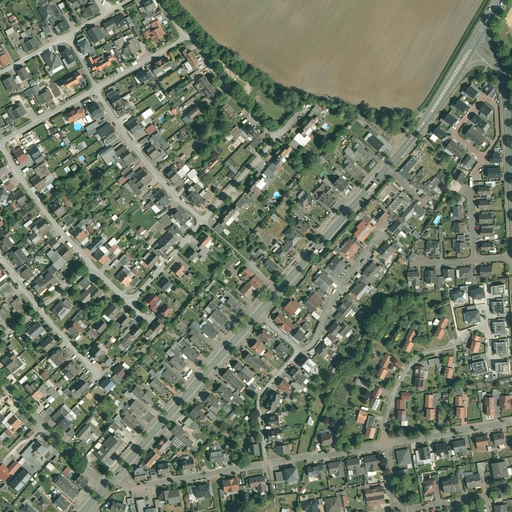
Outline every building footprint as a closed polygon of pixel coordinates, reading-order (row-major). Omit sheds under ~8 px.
[(151,0),(148,0),(143,3),(148,11),(148,12),(153,9),(156,7),(151,0)] [(100,11),(96,3),(93,4),(89,6),(94,14),(100,11)] [(55,16),(48,5),(39,10),(42,15),(43,15),(47,20),(50,18),(55,16)] [(70,28),(64,16),(63,17),(63,16),(61,16),(55,5),(50,7),(55,16),(59,23),(61,21),(62,22),(59,23),(63,31),(70,28)] [(89,6),(86,8),(85,7),(82,9),(84,13),(83,14),(86,19),(89,17),(94,14),(89,6)] [(153,9),(148,12),(148,11),(145,13),(148,19),(156,15),(153,9)] [(122,14),(113,19),(118,28),(127,23),(122,14)] [(55,16),(50,18),(52,22),(50,23),(57,35),(58,34),(63,31),(59,23),(55,16)] [(118,28),(113,19),(104,25),(105,26),(108,32),(113,29),(115,33),(120,31),(118,28)] [(45,22),(40,24),(44,32),(49,29),(45,22)] [(96,27),(88,31),(94,43),(103,38),(102,37),(100,34),(96,27)] [(140,35),(135,27),(132,29),(137,37),(135,38),(140,35)] [(158,28),(155,30),(159,38),(166,35),(161,27),(158,28)] [(29,28),(25,30),(26,31),(25,32),(29,39),(30,38),(28,34),(32,32),(33,31),(31,28),(29,29),(29,28)] [(155,30),(152,32),(150,29),(143,33),(147,39),(150,37),(152,41),(153,42),(159,38),(155,30)] [(21,43),(15,32),(7,36),(13,47),(21,43)] [(32,39),(29,40),(34,48),(39,45),(37,42),(38,41),(36,37),(32,39)] [(123,37),(114,42),(118,48),(120,47),(122,49),(126,47),(124,44),(127,43),(124,38),(123,37)] [(29,40),(27,42),(25,38),(21,40),(25,48),(24,48),(26,52),(34,48),(29,40)] [(130,40),(129,41),(131,43),(130,44),(128,45),(133,53),(141,49),(135,38),(130,40)] [(86,40),(78,44),(83,54),(88,52),(91,50),(90,48),(86,40)] [(133,53),(128,45),(126,47),(122,49),(126,57),(133,53)] [(67,49),(61,52),(65,59),(68,64),(74,61),(67,49)] [(192,51),(189,53),(186,49),(182,51),(188,61),(195,57),(192,51)] [(51,52),(43,56),(48,65),(51,70),(52,70),(61,65),(56,55),(53,56),(51,52)] [(6,54),(0,57),(0,58),(4,65),(10,62),(6,54)] [(111,55),(101,60),(105,67),(111,64),(109,61),(114,59),(111,55)] [(195,57),(188,61),(195,71),(198,68),(196,64),(199,62),(195,57)] [(167,58),(163,60),(162,60),(159,62),(163,70),(170,66),(171,65),(169,62),(167,58)] [(92,66),(94,70),(98,68),(100,71),(105,67),(101,60),(95,64),(92,66)] [(159,62),(155,64),(156,64),(151,67),(153,70),(155,74),(156,74),(163,70),(159,62)] [(51,70),(48,65),(45,67),(49,75),(53,73),(52,70),(51,70)] [(24,67),(18,71),(23,80),(29,77),(28,74),(24,67)] [(145,70),(137,75),(141,82),(147,79),(149,78),(146,73),(145,70)] [(80,73),(69,79),(73,86),(79,82),(78,79),(82,77),(80,73)] [(204,76),(197,81),(204,90),(211,85),(204,76)] [(12,77),(4,81),(10,92),(17,88),(17,87),(16,85),(12,77)] [(192,78),(175,90),(178,93),(184,89),(184,90),(189,86),(193,84),(193,85),(196,83),(192,78)] [(69,79),(60,84),(62,88),(66,85),(68,88),(73,86),(69,79)] [(39,87),(38,85),(31,88),(41,105),(47,102),(43,94),(42,91),(40,89),(39,87)] [(211,85),(204,90),(210,99),(217,94),(211,85)] [(491,86),(489,88),(488,87),(486,89),(487,90),(485,93),(488,95),(489,96),(492,98),(498,91),(494,88),(491,85),(491,86)] [(128,86),(121,90),(125,96),(129,94),(128,92),(131,90),(128,86)] [(478,92),(471,86),(469,88),(466,92),(474,98),(478,92)] [(54,98),(48,89),(45,90),(46,92),(43,94),(47,102),(54,98)] [(120,90),(111,96),(112,97),(110,98),(113,103),(121,98),(119,95),(121,94),(120,92),(121,92),(120,90)] [(113,103),(117,109),(118,109),(121,113),(124,111),(130,107),(128,104),(125,100),(125,101),(123,97),(121,98),(113,103)] [(10,99),(7,100),(8,102),(5,104),(7,107),(13,104),(12,101),(10,99)] [(468,106),(460,100),(458,102),(455,106),(463,112),(468,106)] [(26,112),(21,102),(17,104),(19,107),(16,109),(21,117),(26,114),(25,112),(26,112)] [(207,102),(203,105),(202,104),(199,106),(203,110),(210,105),(207,102)] [(97,103),(93,105),(93,104),(85,108),(87,111),(89,110),(90,109),(92,113),(100,108),(97,103)] [(130,107),(124,111),(126,114),(133,109),(129,103),(128,104),(130,107)] [(482,110),(488,115),(493,108),(485,103),(480,109),(482,110)] [(226,104),(220,110),(222,112),(221,114),(223,116),(231,110),(226,104)] [(196,107),(187,113),(191,119),(200,112),(197,108),(196,107)] [(21,117),(16,109),(13,111),(11,108),(8,110),(13,118),(14,117),(16,119),(21,117)] [(86,116),(82,108),(77,111),(80,116),(82,119),(78,121),(89,114),(86,116)] [(89,114),(78,121),(89,115),(93,121),(100,117),(100,118),(104,115),(100,108),(92,113),(89,114)] [(76,109),(66,115),(70,122),(80,116),(77,111),(76,109)] [(231,110),(223,116),(226,119),(227,118),(230,121),(236,115),(231,110)] [(457,119),(450,113),(448,116),(445,120),(452,126),(457,119)] [(314,115),(311,119),(308,117),(304,121),(310,126),(318,118),(314,115)] [(476,115),(472,120),(479,126),(483,129),(487,123),(476,115)] [(137,120),(136,117),(126,124),(130,130),(141,122),(142,121),(140,118),(137,120)] [(97,121),(86,128),(88,131),(94,127),(99,125),(97,121)] [(304,121),(300,126),(302,129),(293,138),(303,147),(310,139),(308,136),(313,130),(309,127),(310,126),(304,121)] [(141,122),(130,130),(135,136),(145,128),(141,122)] [(109,123),(98,131),(103,138),(102,139),(103,139),(107,136),(114,131),(109,123)] [(251,126),(248,128),(245,125),(242,128),(244,131),(240,135),(246,140),(250,136),(255,130),(251,126)] [(237,126),(230,133),(233,137),(240,130),(237,126)] [(94,127),(88,131),(88,132),(87,132),(90,137),(97,132),(94,127)] [(379,134),(370,127),(368,129),(377,137),(379,134)] [(447,133),(439,127),(437,129),(434,133),(442,139),(447,133)] [(466,135),(473,140),(478,133),(471,128),(466,135)] [(260,135),(255,130),(250,136),(258,144),(261,141),(258,138),(260,135)] [(114,131),(107,136),(109,139),(106,140),(108,144),(117,138),(116,137),(117,136),(114,131)] [(158,133),(149,140),(151,144),(145,149),(149,155),(156,149),(158,148),(160,146),(161,145),(156,139),(160,135),(158,133)] [(478,133),(473,140),(480,146),(485,139),(478,133)] [(29,134),(24,137),(27,142),(33,139),(29,134)] [(384,144),(374,135),(368,141),(379,151),(384,144)] [(303,147),(293,138),(289,144),(295,149),(297,147),(300,150),(303,147)] [(365,146),(356,138),(354,141),(363,148),(365,146)] [(24,145),(13,152),(17,158),(24,153),(26,152),(25,150),(27,149),(29,151),(36,146),(33,140),(24,146),(24,145)] [(459,145),(452,141),(449,145),(447,147),(453,152),(459,145)] [(288,145),(284,149),(282,147),(278,151),(284,157),(290,150),(291,148),(288,145)] [(459,145),(453,152),(460,157),(465,151),(465,150),(459,145)] [(42,155),(36,146),(29,151),(27,152),(29,154),(29,155),(31,154),(34,159),(42,155)] [(125,146),(116,153),(119,156),(120,155),(123,158),(130,153),(125,146)] [(354,153),(348,147),(344,152),(346,153),(355,161),(359,157),(354,153)] [(354,153),(359,157),(365,162),(370,156),(360,147),(354,153)] [(156,149),(149,155),(154,161),(161,155),(159,152),(157,150),(156,149)] [(290,150),(284,157),(287,159),(293,153),(290,150)] [(284,157),(278,151),(273,156),(276,159),(270,165),(275,171),(280,165),(278,163),(284,157)] [(24,153),(17,158),(21,164),(31,158),(29,155),(29,154),(26,156),(24,153)] [(123,158),(118,162),(124,169),(136,160),(130,153),(123,158)] [(355,161),(346,153),(344,156),(353,164),(355,161)] [(490,159),(491,163),(500,162),(500,159),(500,154),(494,154),(494,159),(490,159)] [(44,159),(42,155),(34,159),(37,164),(44,159)] [(475,159),(470,155),(467,159),(463,163),(464,163),(469,167),(475,159)] [(413,157),(399,172),(408,180),(410,178),(409,178),(411,176),(407,173),(412,167),(412,168),(418,161),(413,157)] [(462,159),(458,164),(461,166),(464,163),(463,163),(467,159),(464,157),(462,159)] [(372,160),(367,166),(370,168),(375,163),(372,160)] [(360,172),(350,162),(345,169),(355,178),(360,172)] [(69,166),(71,171),(78,167),(76,163),(69,166)] [(44,164),(35,170),(38,174),(31,179),(35,185),(51,174),(44,164)] [(190,170),(186,165),(184,166),(182,168),(187,173),(190,170)] [(6,166),(0,169),(0,177),(9,172),(6,166)] [(129,166),(123,171),(125,174),(131,169),(129,166)] [(88,167),(83,170),(89,178),(93,175),(88,167)] [(172,167),(168,171),(169,172),(166,175),(170,179),(177,173),(174,170),(172,168),(172,167)] [(412,181),(411,182),(420,190),(421,189),(421,188),(423,186),(419,183),(424,178),(430,172),(424,167),(412,181)] [(142,168),(133,177),(135,179),(133,180),(136,184),(147,174),(142,168)] [(170,179),(175,185),(183,177),(186,174),(187,173),(182,168),(180,169),(177,173),(170,179)] [(500,168),(488,169),(489,178),(501,177),(501,173),(500,168)] [(125,174),(124,175),(127,180),(135,173),(132,169),(131,169),(125,174)] [(273,173),(267,169),(263,174),(268,178),(270,177),(273,173)] [(192,170),(187,175),(186,174),(192,180),(196,175),(192,170)] [(466,174),(459,170),(454,178),(461,182),(466,174)] [(411,176),(409,178),(410,178),(412,181),(418,174),(415,172),(411,176)] [(259,173),(251,181),(257,187),(265,178),(259,173)] [(51,174),(35,185),(39,192),(42,189),(55,180),(51,174)] [(151,179),(147,174),(136,184),(138,186),(141,184),(143,187),(152,180),(151,179)] [(196,175),(192,180),(196,184),(197,183),(198,183),(201,180),(196,175)] [(344,182),(339,177),(333,184),(341,191),(348,184),(344,181),(344,182)] [(429,185),(431,188),(428,192),(434,197),(437,193),(433,190),(436,187),(441,182),(436,177),(429,185)] [(331,183),(325,178),(323,180),(324,182),(329,186),(331,183)] [(219,184),(214,179),(211,182),(216,188),(219,184)] [(131,180),(124,186),(128,190),(131,188),(135,185),(131,180)] [(257,187),(251,181),(246,186),(249,189),(246,192),(249,195),(253,191),(257,187)] [(329,186),(324,182),(322,185),(321,185),(325,189),(329,192),(332,189),(329,186)] [(391,182),(378,197),(383,201),(388,195),(392,190),(396,193),(398,191),(400,189),(391,182)] [(423,186),(421,188),(421,189),(424,191),(429,185),(426,182),(423,186)] [(12,183),(6,187),(9,192),(15,188),(12,183)] [(196,184),(193,187),(192,186),(188,190),(192,193),(189,196),(193,200),(199,194),(197,192),(202,188),(198,183),(197,183),(196,184)] [(325,189),(321,185),(318,189),(319,189),(315,194),(319,197),(318,199),(321,202),(322,201),(330,208),(337,202),(336,202),(338,200),(336,199),(335,200),(331,196),(328,194),(329,192),(325,189)] [(8,196),(3,188),(0,190),(0,197),(2,200),(8,196)] [(21,189),(10,197),(14,203),(17,200),(25,195),(21,189)] [(161,190),(159,193),(158,192),(152,197),(154,199),(156,198),(159,201),(165,194),(161,190)] [(199,194),(193,200),(198,205),(201,202),(204,205),(214,195),(208,190),(202,197),(199,194)] [(150,191),(143,197),(146,200),(153,194),(150,191)] [(253,191),(249,195),(254,200),(258,196),(253,191)] [(396,193),(393,197),(396,199),(401,194),(398,191),(396,193)] [(316,201),(307,192),(298,202),(303,206),(307,201),(312,205),(316,201)] [(396,199),(389,207),(394,211),(400,205),(399,205),(404,200),(408,203),(410,201),(411,200),(403,192),(401,194),(396,199)] [(170,200),(165,194),(159,201),(161,203),(161,204),(163,207),(170,200)] [(25,195),(17,200),(19,203),(16,205),(19,208),(26,203),(25,202),(28,200),(25,195)] [(119,206),(123,202),(119,197),(115,201),(119,206)] [(245,203),(240,199),(236,204),(240,208),(245,203)] [(57,200),(50,206),(55,212),(62,206),(60,203),(57,200)] [(152,200),(145,206),(148,210),(155,204),(152,200)] [(408,203),(404,207),(407,210),(409,208),(412,204),(410,201),(408,203)] [(487,201),(480,201),(480,205),(479,205),(479,208),(483,208),(483,209),(488,209),(488,207),(492,207),(492,201),(487,201)] [(155,204),(148,210),(151,213),(160,205),(157,202),(155,204)] [(303,206),(298,202),(296,205),(306,214),(308,211),(303,206)] [(407,210),(401,217),(405,221),(406,222),(413,213),(415,215),(418,212),(422,216),(424,214),(426,212),(417,204),(415,206),(413,208),(411,210),(409,208),(407,210)] [(231,209),(229,207),(225,211),(230,217),(238,208),(235,205),(231,209)] [(306,214),(296,205),(291,210),(301,219),(302,219),(306,214)] [(62,206),(55,212),(59,217),(66,212),(64,209),(62,206)] [(463,206),(454,206),(455,216),(463,216),(464,216),(463,206)] [(380,210),(379,212),(380,212),(376,216),(373,219),(378,223),(381,221),(382,222),(387,217),(387,218),(390,215),(382,209),(381,210),(380,210)] [(179,211),(176,214),(173,211),(170,214),(173,217),(178,221),(183,215),(179,211)] [(230,217),(225,211),(220,216),(223,219),(220,222),(223,225),(230,217)] [(396,215),(392,212),(390,215),(387,218),(391,221),(393,219),(396,215)] [(274,222),(278,218),(272,213),(269,217),(274,222)] [(68,214),(63,219),(66,223),(72,219),(68,214)] [(165,214),(159,220),(161,223),(168,217),(165,214)] [(183,215),(178,221),(182,225),(182,226),(185,229),(188,226),(185,223),(188,220),(183,215)] [(488,215),(481,215),(481,219),(480,219),(480,223),(489,222),(489,221),(493,221),(493,215),(488,215)] [(41,217),(30,226),(35,232),(39,229),(46,223),(41,217)] [(31,219),(24,225),(26,228),(33,222),(31,219)] [(66,223),(65,224),(68,228),(74,222),(72,219),(66,223)] [(85,219),(71,231),(76,237),(83,230),(84,229),(82,227),(84,225),(86,227),(90,224),(85,219)] [(302,219),(301,219),(296,225),(304,233),(310,227),(302,219)] [(397,219),(395,221),(397,222),(391,229),(397,235),(402,229),(407,234),(410,231),(405,226),(405,225),(403,223),(399,220),(397,219)] [(362,229),(356,235),(363,241),(368,236),(365,234),(367,231),(371,227),(368,224),(364,220),(364,221),(359,226),(362,229)] [(86,227),(90,232),(97,225),(93,221),(93,222),(92,222),(90,224),(86,227)] [(464,222),(455,223),(456,233),(465,232),(464,222)] [(51,229),(46,223),(39,229),(41,232),(39,234),(41,236),(45,234),(49,239),(53,235),(49,230),(51,229)] [(225,229),(219,223),(214,229),(220,234),(225,229)] [(172,227),(168,231),(170,234),(173,236),(177,231),(175,230),(172,227)] [(301,237),(291,228),(287,232),(290,236),(286,241),(287,242),(292,246),(293,247),(301,237)] [(9,229),(2,234),(5,238),(7,237),(12,233),(9,229)] [(83,230),(76,237),(81,242),(89,235),(86,231),(85,233),(83,231),(83,230)] [(41,239),(35,232),(29,236),(35,243),(41,239)] [(170,234),(161,244),(163,246),(167,249),(176,239),(173,236),(170,234)] [(205,234),(199,241),(202,244),(205,246),(205,245),(208,242),(210,239),(211,239),(205,234)] [(93,243),(88,247),(93,252),(101,244),(103,244),(106,241),(103,238),(102,238),(100,236),(93,243)] [(7,237),(5,238),(3,239),(0,241),(0,243),(5,251),(6,251),(7,251),(9,249),(9,248),(9,247),(12,244),(7,237)] [(60,244),(55,238),(50,243),(55,249),(60,244)] [(359,247),(351,239),(347,243),(350,245),(344,251),(350,257),(359,247)] [(90,240),(84,246),(87,249),(88,247),(93,243),(90,240)] [(111,240),(105,247),(108,250),(115,244),(111,240)] [(441,242),(436,242),(436,244),(428,244),(428,249),(432,249),(432,256),(441,256),(441,242)] [(458,243),(458,246),(457,246),(457,253),(466,252),(465,242),(458,243)] [(490,243),(483,243),(483,247),(482,247),(482,250),(486,250),(486,251),(490,250),(490,249),(495,248),(495,243),(494,242),(490,243)] [(387,243),(379,252),(387,258),(395,249),(387,243)] [(59,249),(49,257),(55,263),(62,256),(69,250),(64,244),(59,248),(59,249)] [(115,244),(108,250),(111,252),(112,254),(113,252),(118,248),(115,244)] [(210,250),(205,245),(205,246),(202,244),(199,247),(201,249),(206,253),(210,250)] [(167,249),(163,246),(159,250),(164,254),(168,250),(167,249)] [(282,246),(275,254),(281,260),(288,252),(288,251),(283,247),(282,246)] [(343,251),(338,246),(334,250),(339,254),(343,251)] [(161,255),(153,248),(149,253),(151,255),(153,252),(159,257),(161,255)] [(192,248),(186,255),(192,261),(196,256),(197,254),(198,254),(192,248)] [(20,249),(10,256),(14,261),(24,253),(20,249)] [(105,254),(100,249),(96,252),(97,253),(94,256),(99,260),(105,254)] [(206,253),(201,249),(199,253),(205,258),(207,255),(206,253)] [(62,256),(51,267),(55,272),(58,270),(60,268),(64,264),(74,255),(69,250),(62,256)] [(113,252),(112,254),(111,252),(107,256),(110,259),(112,261),(116,255),(113,252)] [(151,255),(145,262),(151,267),(160,258),(159,257),(153,252),(151,255)] [(264,257),(258,252),(254,257),(260,261),(260,262),(264,257)] [(411,262),(415,254),(411,252),(407,260),(411,262)] [(24,253),(14,261),(18,266),(27,258),(24,253)] [(105,254),(99,260),(103,264),(104,263),(105,264),(110,259),(107,256),(105,254)] [(233,255),(225,265),(228,267),(236,257),(233,255)] [(277,265),(266,256),(265,258),(264,257),(260,262),(260,261),(258,263),(262,267),(264,265),(271,272),(277,265)] [(125,259),(123,257),(119,262),(123,267),(129,260),(127,257),(125,259)] [(346,265),(337,257),(329,266),(332,269),(337,273),(338,274),(346,265)] [(373,262),(364,272),(374,282),(374,281),(371,279),(378,271),(381,273),(385,269),(381,265),(379,267),(373,262)] [(179,263),(173,270),(179,276),(185,269),(183,267),(181,265),(179,263)] [(125,267),(116,277),(122,282),(128,275),(130,272),(125,267)] [(255,275),(247,267),(241,273),(243,275),(247,279),(250,281),(255,275)] [(492,267),(481,268),(481,276),(493,276),(492,267)] [(28,268),(22,273),(27,280),(33,275),(28,268)] [(329,274),(322,268),(319,270),(320,271),(323,274),(323,273),(327,276),(329,274)] [(472,268),(460,269),(461,278),(468,277),(468,281),(473,281),(473,276),(472,268)] [(453,269),(444,269),(444,271),(444,274),(445,278),(453,277),(453,269)] [(436,270),(426,270),(427,283),(436,282),(437,282),(436,277),(436,270)] [(320,271),(314,277),(317,279),(318,279),(323,274),(320,271)] [(52,275),(50,272),(45,276),(46,277),(45,279),(46,281),(43,284),(48,289),(58,281),(52,275)] [(419,272),(408,273),(409,281),(414,280),(414,285),(420,285),(420,280),(419,272)] [(323,274),(318,279),(317,279),(317,280),(315,282),(324,290),(332,281),(327,276),(323,273),(323,274)] [(128,275),(122,282),(127,286),(130,284),(133,280),(128,275)] [(263,281),(255,275),(250,281),(249,282),(256,288),(257,287),(258,288),(260,286),(259,285),(263,281)] [(362,275),(358,281),(360,282),(352,291),(360,298),(363,294),(361,292),(364,289),(370,294),(374,290),(367,284),(367,285),(365,283),(368,280),(362,275)] [(135,277),(133,280),(130,284),(133,286),(138,280),(135,277)] [(86,278),(79,283),(85,289),(91,282),(86,278)] [(166,278),(160,285),(166,291),(172,284),(166,278)] [(37,283),(33,287),(40,294),(46,288),(48,290),(48,289),(43,284),(46,281),(45,279),(43,280),(42,279),(37,283)] [(206,291),(214,282),(212,280),(204,289),(206,291)] [(14,291),(7,282),(0,287),(0,294),(3,292),(7,297),(14,291)] [(256,288),(249,282),(241,291),(248,297),(256,288)] [(94,284),(88,291),(86,290),(79,298),(86,304),(85,305),(87,303),(90,300),(93,296),(99,290),(99,289),(94,284)] [(504,284),(491,287),(492,295),(505,294),(504,284)] [(325,293),(320,288),(317,292),(322,296),(325,293)] [(477,290),(472,291),(473,299),(478,298),(478,299),(481,299),(481,298),(485,297),(484,289),(480,290),(480,289),(477,289),(477,290)] [(99,290),(93,296),(95,298),(93,301),(96,304),(105,295),(99,290)] [(235,298),(226,290),(224,292),(230,298),(233,300),(235,298)] [(459,293),(454,294),(455,302),(460,301),(460,302),(463,302),(462,301),(467,300),(465,292),(463,293),(463,291),(461,292),(458,292),(459,293)] [(159,298),(153,293),(147,299),(144,302),(148,305),(150,303),(152,306),(154,304),(155,303),(159,298)] [(322,300),(314,294),(310,299),(317,306),(322,300)] [(344,299),(346,301),(338,309),(340,311),(346,316),(349,312),(346,310),(349,307),(356,312),(360,308),(353,303),(351,301),(354,298),(348,294),(344,299)] [(26,306),(19,297),(12,303),(16,308),(13,310),(16,315),(26,306)] [(169,301),(166,298),(163,301),(160,305),(162,307),(165,304),(166,304),(169,301)] [(233,300),(230,298),(225,304),(235,313),(241,307),(233,300)] [(66,299),(62,303),(68,309),(69,309),(73,305),(66,299)] [(302,305),(295,299),(293,302),(298,307),(298,308),(299,308),(302,305)] [(317,306),(310,299),(305,304),(308,307),(313,311),(317,306)] [(291,300),(285,307),(292,314),(298,308),(298,307),(293,302),(291,300)] [(221,309),(213,301),(210,303),(215,307),(217,309),(219,311),(221,309)] [(504,301),(492,302),(493,308),(494,308),(494,314),(506,313),(506,308),(504,308),(504,301)] [(57,307),(52,312),(61,319),(66,313),(65,312),(68,309),(62,303),(61,302),(56,307),(57,307)] [(166,304),(165,304),(162,307),(163,307),(160,311),(167,316),(168,315),(169,316),(171,313),(170,312),(172,310),(166,304)] [(113,305),(105,314),(111,319),(113,317),(119,310),(113,305)] [(219,311),(217,309),(214,312),(211,315),(212,316),(216,319),(222,324),(227,318),(219,311)] [(119,310),(113,317),(116,319),(118,318),(121,313),(122,313),(119,310)] [(346,316),(340,311),(337,315),(343,320),(346,316)] [(468,313),(467,313),(469,323),(481,321),(480,317),(481,317),(479,317),(479,315),(480,315),(479,311),(477,311),(468,313)] [(78,313),(72,320),(75,322),(77,324),(83,317),(78,313)] [(120,319),(116,323),(120,326),(119,327),(120,327),(119,328),(122,331),(131,320),(124,314),(123,315),(120,319)] [(287,320),(280,314),(275,320),(278,323),(278,324),(281,326),(287,320)] [(343,320),(337,315),(335,318),(341,323),(344,320),(343,320)] [(208,320),(203,316),(201,318),(207,324),(208,323),(210,326),(212,323),(208,320)] [(404,326),(409,328),(412,321),(407,319),(404,326)] [(447,322),(442,319),(438,326),(443,329),(447,322)] [(101,320),(94,327),(101,333),(108,325),(101,320)] [(293,325),(287,320),(281,326),(284,329),(284,328),(288,332),(291,329),(293,326),(293,325)] [(157,321),(151,328),(146,335),(151,340),(157,333),(163,326),(162,325),(157,321)] [(342,327),(336,321),(329,329),(332,332),(336,335),(339,331),(341,333),(345,329),(342,327)] [(37,322),(28,330),(34,338),(38,335),(44,329),(42,326),(41,326),(37,322)] [(77,324),(75,322),(69,329),(77,337),(83,329),(77,324)] [(296,322),(293,325),(293,326),(291,329),(293,331),(299,324),(296,322)] [(306,322),(302,326),(307,331),(311,326),(306,322)] [(505,322),(494,322),(494,329),(495,329),(496,334),(507,334),(507,328),(506,328),(505,322)] [(197,325),(194,323),(193,323),(191,325),(200,332),(202,329),(197,325)] [(210,326),(208,323),(207,324),(202,329),(213,339),(218,332),(210,326)] [(345,329),(341,333),(341,334),(344,337),(349,331),(351,329),(345,323),(342,327),(345,329)] [(137,325),(121,343),(126,348),(129,344),(130,345),(133,342),(130,340),(134,336),(136,338),(143,331),(137,325)] [(200,332),(191,325),(189,327),(195,333),(195,332),(198,335),(200,332)] [(443,329),(438,326),(437,327),(439,328),(435,335),(441,338),(446,330),(443,329)] [(198,335),(195,332),(195,333),(189,327),(192,330),(189,333),(192,336),(190,338),(200,348),(206,342),(198,335)] [(128,328),(121,336),(124,338),(131,330),(128,328)] [(98,336),(91,329),(87,333),(95,339),(98,336)] [(267,331),(264,329),(261,332),(261,331),(258,334),(259,334),(259,335),(267,342),(268,341),(270,338),(272,336),(269,333),(270,333),(267,331)] [(299,329),(294,335),(300,341),(306,335),(299,329)] [(336,335),(332,332),(327,337),(332,341),(336,336),(336,335)] [(416,335),(410,332),(406,339),(412,342),(416,335)] [(479,337),(473,335),(471,343),(473,343),(470,351),(477,353),(480,344),(477,343),(479,337)] [(50,337),(41,344),(47,351),(52,347),(56,343),(50,337)] [(332,341),(327,337),(324,340),(329,344),(330,345),(333,342),(332,341)] [(192,346),(184,338),(181,340),(188,346),(188,345),(190,348),(192,346)] [(412,342),(406,339),(406,340),(407,341),(404,348),(410,352),(414,343),(412,342)] [(188,346),(181,340),(179,343),(185,349),(182,352),(183,352),(193,361),(198,355),(190,348),(188,345),(188,346)] [(257,341),(252,347),(259,354),(265,348),(257,341)] [(277,344),(274,341),(272,344),(269,347),(272,350),(274,348),(277,344)] [(96,342),(90,349),(92,351),(97,346),(98,344),(96,342)] [(324,343),(317,351),(324,357),(328,352),(332,356),(335,352),(328,346),(329,344),(327,342),(325,343),(324,343)] [(288,350),(280,343),(278,345),(277,344),(274,348),(282,354),(284,352),(285,353),(288,350)] [(507,349),(507,343),(495,343),(495,350),(497,350),(497,355),(508,355),(508,349),(507,349)] [(97,346),(92,351),(90,353),(99,361),(105,354),(106,354),(97,346)] [(175,350),(171,347),(169,350),(175,355),(178,357),(180,355),(175,350)] [(57,351),(50,357),(54,362),(64,352),(61,348),(60,348),(57,351)] [(178,357),(175,355),(169,350),(167,352),(173,358),(170,361),(181,370),(186,364),(178,357)] [(8,355),(2,361),(7,366),(14,360),(14,361),(17,357),(12,351),(8,354),(8,355)] [(64,352),(54,362),(58,366),(65,360),(69,356),(68,356),(64,352)] [(262,364),(249,353),(244,358),(250,364),(250,363),(258,369),(262,364)] [(105,354),(99,361),(98,362),(103,366),(106,363),(109,365),(112,361),(105,354)] [(308,357),(307,358),(304,356),(298,363),(304,368),(308,372),(309,371),(308,371),(310,368),(311,369),(315,364),(308,357)] [(453,360),(447,358),(445,368),(446,368),(445,376),(452,378),(454,368),(451,368),(453,360)] [(390,362),(384,359),(380,366),(386,369),(390,362)] [(14,360),(7,366),(10,371),(11,370),(12,371),(18,366),(15,363),(14,361),(14,360)] [(172,368),(164,360),(161,363),(165,366),(168,368),(170,370),(172,368)] [(69,364),(62,370),(66,375),(77,365),(73,361),(69,364)] [(244,368),(238,362),(233,367),(239,373),(244,368)] [(486,362),(473,364),(475,370),(476,375),(489,373),(488,367),(487,367),(486,362)] [(272,369),(265,363),(263,365),(266,368),(270,372),(272,369)] [(496,373),(510,372),(509,363),(496,364),(496,373)] [(120,364),(118,367),(118,366),(116,369),(114,371),(116,373),(121,377),(127,370),(120,364)] [(77,365),(66,375),(70,379),(77,373),(81,369),(80,369),(77,365)] [(301,372),(295,366),(292,370),(289,373),(293,377),(293,376),(295,378),(295,380),(296,380),(300,384),(306,377),(301,372)] [(386,369),(380,366),(377,372),(379,372),(377,375),(384,379),(388,370),(386,369)] [(170,370),(168,368),(165,371),(162,374),(163,374),(173,383),(178,377),(170,370)] [(253,376),(244,368),(239,373),(248,381),(253,376)] [(422,370),(416,369),(415,379),(417,379),(416,387),(423,388),(424,378),(422,378),(422,370)] [(156,373),(151,370),(149,372),(156,377),(158,379),(160,377),(156,373)] [(228,370),(227,370),(222,376),(237,389),(236,389),(237,390),(238,389),(239,391),(244,385),(232,374),(228,370)] [(121,377),(116,373),(113,377),(119,383),(123,379),(121,377)] [(26,375),(19,381),(22,384),(28,378),(26,375)] [(113,377),(110,380),(114,384),(116,387),(119,383),(113,377)] [(158,379),(156,377),(150,383),(161,393),(166,387),(158,379)] [(365,388),(368,382),(356,377),(354,383),(365,388)] [(108,378),(101,385),(107,391),(114,384),(110,380),(108,378)] [(88,386),(83,380),(72,391),(74,394),(78,390),(80,393),(81,392),(86,396),(91,391),(87,386),(88,386)] [(290,385),(284,380),(281,383),(280,382),(278,385),(285,391),(288,387),(290,385)] [(300,384),(296,380),(294,383),(301,388),(302,390),(304,387),(300,384)] [(47,381),(39,389),(32,395),(36,400),(37,398),(38,400),(47,391),(52,396),(57,391),(52,386),(51,388),(46,383),(47,381)] [(294,383),(293,381),(291,384),(296,388),(295,390),(298,392),(301,388),(294,383)] [(36,382),(32,385),(30,387),(27,384),(25,386),(28,389),(27,390),(32,395),(39,389),(37,387),(39,385),(36,382)] [(153,391),(144,383),(142,385),(148,391),(151,393),(153,391)] [(233,394),(222,385),(216,391),(225,398),(226,397),(228,399),(233,394)] [(151,393),(148,391),(145,394),(142,391),(137,386),(132,392),(140,400),(143,397),(153,406),(158,400),(151,393)] [(254,391),(248,386),(246,388),(253,394),(255,392),(254,391)] [(381,392),(376,389),(372,396),(378,399),(381,392)] [(140,400),(132,392),(130,393),(127,391),(124,394),(128,397),(130,395),(135,400),(130,406),(135,410),(141,415),(146,409),(138,402),(140,400)] [(281,394),(272,392),(270,400),(277,402),(278,403),(281,394)] [(210,394),(204,400),(208,404),(209,404),(212,406),(213,405),(214,405),(216,403),(219,400),(213,396),(210,394)] [(378,399),(372,396),(371,397),(373,398),(369,406),(376,409),(380,400),(378,399)] [(510,396),(502,396),(502,399),(501,407),(510,408),(510,396)] [(493,397),(487,397),(486,405),(494,406),(494,398),(494,397),(493,397)] [(270,400),(268,400),(266,408),(274,411),(277,402),(270,400)] [(433,401),(427,400),(426,410),(428,410),(427,418),(435,419),(435,409),(432,409),(433,401)] [(130,406),(128,403),(125,406),(132,413),(135,410),(130,406)] [(221,407),(216,403),(214,405),(213,405),(212,406),(210,408),(216,413),(221,407)] [(65,404),(52,417),(59,424),(68,415),(69,413),(71,411),(65,404)] [(125,406),(124,405),(122,408),(125,411),(128,413),(131,415),(133,413),(125,406)] [(494,406),(486,405),(486,407),(488,407),(487,415),(495,415),(495,406),(494,406)] [(50,406),(46,411),(49,414),(54,410),(50,406)] [(81,412),(76,406),(71,411),(69,413),(68,415),(71,411),(77,416),(81,412)] [(194,408),(194,407),(192,409),(192,410),(189,413),(195,418),(198,416),(201,413),(201,412),(195,407),(194,408)] [(463,407),(456,407),(456,409),(458,409),(457,417),(465,417),(465,407),(463,407)] [(368,412),(360,410),(357,421),(365,423),(368,412)] [(404,410),(397,410),(397,412),(399,412),(399,420),(406,420),(406,411),(404,410)] [(131,415),(128,413),(125,411),(122,414),(125,417),(125,416),(126,417),(123,420),(127,423),(133,428),(139,422),(131,415)] [(14,414),(11,417),(10,416),(4,422),(7,425),(9,423),(11,425),(18,419),(14,414)] [(92,414),(85,422),(87,424),(90,422),(94,416),(92,414)] [(68,415),(59,424),(64,430),(74,421),(68,415)] [(123,420),(118,415),(114,420),(121,425),(123,427),(127,423),(123,420)] [(376,417),(370,415),(367,427),(368,428),(366,436),(374,438),(376,428),(373,427),(376,417)] [(278,416),(267,417),(269,426),(279,424),(278,416)] [(199,425),(189,417),(184,423),(191,429),(192,428),(195,430),(199,425)] [(18,419),(11,425),(14,427),(11,430),(14,432),(20,427),(19,426),(22,423),(18,419)] [(87,424),(77,436),(81,440),(91,429),(99,437),(102,433),(90,422),(87,424)] [(120,426),(115,422),(112,424),(111,425),(112,425),(110,427),(116,431),(120,426),(121,425),(120,426)] [(183,429),(177,424),(176,424),(175,424),(174,426),(174,427),(171,430),(184,442),(187,439),(180,432),(183,429)] [(13,434),(8,429),(5,432),(10,437),(13,434)] [(76,433),(72,429),(67,433),(72,438),(76,433)] [(276,430),(268,432),(269,440),(273,439),(282,438),(283,438),(282,434),(282,430),(276,431),(276,430)] [(5,432),(0,436),(0,439),(4,443),(10,437),(5,432)] [(123,441),(114,433),(103,445),(112,453),(123,441)] [(504,433),(494,435),(495,440),(496,444),(505,443),(506,447),(507,447),(504,433)] [(332,434),(321,436),(322,439),(321,440),(322,443),(323,444),(323,445),(333,443),(332,434)] [(195,440),(190,436),(187,439),(184,442),(189,447),(195,440)] [(487,436),(477,438),(479,449),(485,448),(485,444),(488,444),(487,439),(487,436)] [(165,437),(157,447),(162,452),(171,442),(165,437)] [(38,440),(35,443),(34,442),(28,448),(32,451),(34,449),(36,450),(42,444),(38,440)] [(466,440),(454,442),(455,452),(461,451),(462,452),(463,456),(468,455),(467,450),(466,440)] [(250,444),(249,444),(249,448),(248,448),(249,451),(250,451),(250,455),(256,454),(258,454),(259,453),(258,443),(256,443),(250,444)] [(447,443),(436,445),(438,455),(441,454),(441,456),(445,455),(445,454),(448,453),(448,450),(447,443)] [(36,450),(34,452),(38,455),(39,454),(41,455),(45,452),(44,451),(46,448),(42,444),(36,450)] [(175,444),(169,450),(170,451),(167,455),(170,457),(174,453),(178,447),(175,444)] [(112,453),(103,445),(95,455),(104,462),(112,453)] [(279,446),(276,446),(276,447),(277,454),(290,452),(289,447),(287,447),(286,445),(279,446)] [(429,446),(419,448),(419,450),(421,460),(423,459),(431,458),(430,453),(429,446)] [(33,454),(27,449),(22,455),(27,460),(31,455),(33,454)] [(153,450),(143,462),(150,468),(153,464),(152,463),(156,459),(157,460),(160,456),(153,450)] [(222,450),(209,452),(211,462),(224,460),(223,454),(222,450)] [(408,450),(397,452),(399,459),(400,464),(403,464),(403,465),(407,464),(407,462),(410,462),(408,450)] [(421,460),(419,450),(415,451),(418,463),(424,461),(423,459),(421,460)] [(170,463),(176,457),(174,454),(168,460),(170,463)] [(27,460),(25,463),(29,467),(36,459),(31,455),(27,460)] [(372,456),(372,457),(370,457),(365,457),(366,463),(367,467),(371,466),(372,471),(371,471),(378,470),(376,456),(372,456)] [(186,460),(182,461),(183,469),(195,467),(193,458),(186,460)] [(357,460),(355,460),(355,459),(347,461),(349,470),(355,469),(355,473),(354,473),(354,474),(361,473),(362,473),(361,468),(359,458),(357,459),(357,460)] [(338,463),(334,463),(328,464),(330,473),(337,472),(338,476),(344,475),(342,461),(338,462),(338,463)] [(502,462),(499,463),(499,462),(492,463),(492,464),(494,464),(495,470),(493,470),(493,471),(495,470),(507,468),(506,461),(502,462)] [(16,462),(8,470),(12,473),(11,473),(13,474),(21,466),(16,462)] [(50,471),(54,467),(48,462),(44,466),(50,471)] [(169,463),(157,465),(159,474),(169,472),(168,467),(171,466),(171,463),(169,463)] [(8,470),(3,464),(0,467),(0,476),(5,480),(11,473),(12,473),(8,470)] [(322,465),(307,467),(309,476),(318,475),(319,479),(324,478),(323,472),(322,465)] [(65,475),(70,470),(66,466),(61,472),(65,475)] [(507,468),(495,470),(496,477),(495,477),(495,478),(501,476),(504,475),(504,476),(508,475),(507,468)] [(139,472),(135,473),(136,480),(146,478),(145,471),(139,472)] [(299,481),(297,471),(284,473),(286,481),(286,484),(299,481)] [(31,478),(24,472),(11,486),(18,493),(31,478)] [(277,483),(286,481),(284,473),(276,474),(277,483)] [(89,481),(81,474),(75,481),(83,488),(89,481)] [(480,474),(473,476),(475,486),(482,484),(480,476),(480,474)] [(72,486),(61,476),(56,483),(66,492),(72,486)] [(458,476),(452,477),(453,480),(443,482),(445,492),(461,489),(459,481),(458,476)] [(467,477),(467,478),(468,487),(475,486),(473,476),(467,477)] [(264,477),(250,479),(251,487),(257,486),(258,491),(266,490),(264,477)] [(237,478),(234,479),(233,478),(232,479),(231,479),(230,479),(232,490),(239,489),(239,487),(237,478)] [(228,479),(226,480),(223,481),(225,489),(225,492),(232,490),(230,479),(229,480),(228,479)] [(435,480),(424,482),(426,492),(437,490),(435,480)] [(504,482),(495,483),(498,496),(506,495),(504,482)] [(208,484),(195,487),(196,494),(197,497),(210,495),(208,484)] [(79,492),(72,486),(66,492),(74,499),(79,492)] [(382,488),(367,490),(368,497),(383,494),(382,488)] [(168,490),(160,491),(161,494),(159,494),(160,501),(170,499),(169,492),(168,490)] [(178,490),(169,492),(170,499),(171,503),(180,502),(178,490)] [(196,494),(189,495),(190,503),(193,502),(198,501),(197,497),(196,494)] [(383,494),(368,497),(370,504),(384,501),(383,494)] [(64,499),(60,496),(59,497),(56,500),(55,502),(64,510),(65,509),(66,509),(67,508),(67,507),(69,504),(67,502),(67,500),(65,499),(64,499)] [(142,497),(133,499),(134,503),(135,505),(139,505),(143,504),(142,497)] [(330,500),(325,501),(327,511),(334,511),(340,511),(340,507),(339,507),(337,497),(330,498),(330,500)] [(40,502),(37,505),(43,511),(49,504),(43,498),(40,502)] [(317,511),(316,500),(302,502),(303,508),(307,507),(308,511),(317,511)] [(123,511),(126,505),(114,501),(111,510),(116,511),(123,511)]
